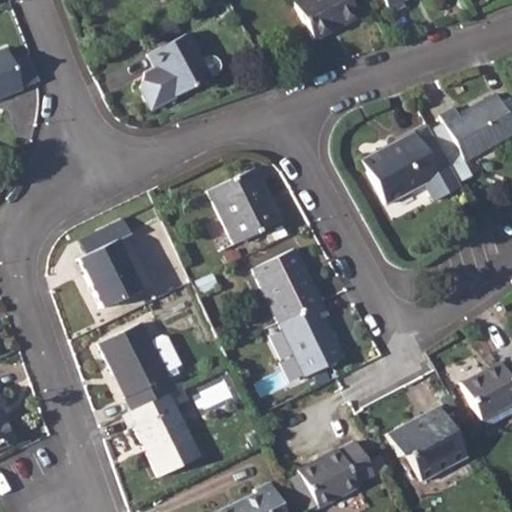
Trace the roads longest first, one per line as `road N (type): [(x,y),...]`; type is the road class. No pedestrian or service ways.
road 1 (residential): [(79,142),(26,222),(18,271),(83,456),(60,511)]
road 2 (residential): [(280,113),(511,34)]
road 3 (residential): [(384,309),(280,113)]
road 4 (residential): [(79,142),(152,158),(280,113)]
road 5 (residential): [(34,0),(79,142)]
road 6 (residential): [(511,264),(435,316),(408,320),(384,309)]
